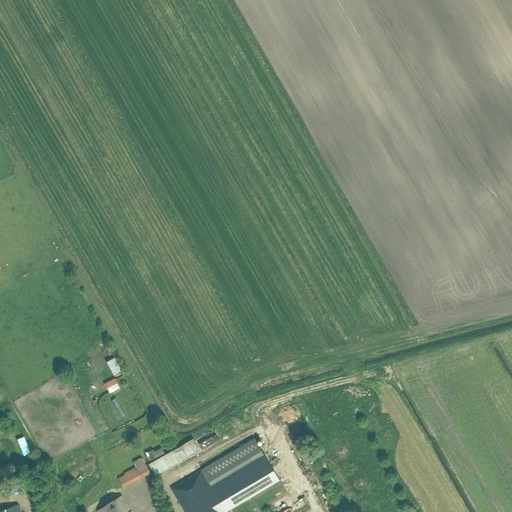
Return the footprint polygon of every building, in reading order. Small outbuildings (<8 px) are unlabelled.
[(108,358),(113,372),(122,369),(117,355),(108,358)] [(110,391),(120,389),(117,378),(107,380),(110,391)] [(118,396),(113,399),(123,417),(128,414),(118,396)] [(293,404),(284,406),(286,415),(294,413),(293,404)] [(154,468),(201,450),(197,439),(155,455),(154,454),(149,456),(154,468)] [(224,511),(225,511),(245,511),(284,489),(254,439),(201,470),(171,488),(185,511),(224,511)] [(175,463),(179,470),(189,464),(185,457),(175,463)] [(149,463),(120,475),(124,485),(153,473),(149,463)] [(159,473),(164,479),(177,470),(173,464),(159,473)] [(288,497),(296,508),(305,501),(297,490),(288,497)] [(130,511),(120,496),(97,510),(98,511),(130,511)]
